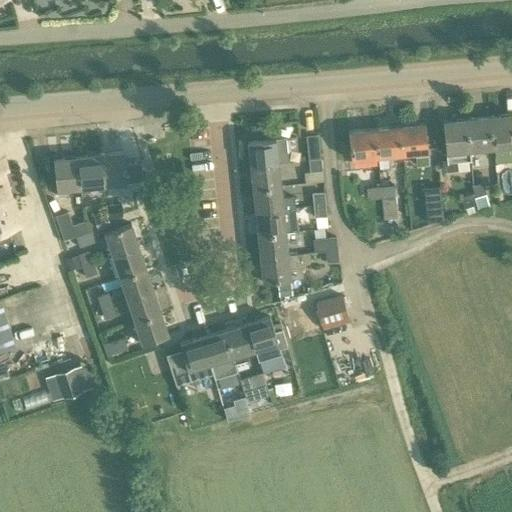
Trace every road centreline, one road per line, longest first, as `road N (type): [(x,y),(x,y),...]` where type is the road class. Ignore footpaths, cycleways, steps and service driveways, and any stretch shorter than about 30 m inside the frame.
road 1 (unclassified): [(0,40),(443,0)]
road 2 (tertiary): [(216,92),(511,66)]
road 3 (unknown): [(355,262),(436,511)]
road 4 (residential): [(216,92),(234,286),(184,301)]
road 5 (tertiary): [(0,111),(216,92)]
